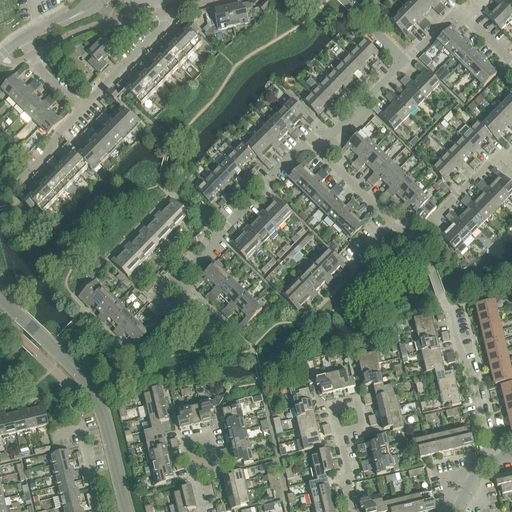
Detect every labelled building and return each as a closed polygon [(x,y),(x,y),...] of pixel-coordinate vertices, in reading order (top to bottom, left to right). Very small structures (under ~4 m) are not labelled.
[(413,0),(412,0),(405,8),(427,29),(430,25),(423,18),(427,13),(413,0)] [(428,0),(413,0),(427,13),(431,9),(439,16),(442,13),(428,0)] [(428,0),(442,13),(445,10),(438,2),(439,0),(428,0)] [(497,0),(494,3),(501,9),(497,13),(508,24),(511,20),(511,13),(503,4),(498,0),(497,0)] [(511,13),(511,6),(506,1),(503,4),(511,13)] [(263,4),(259,8),(263,12),(269,5),(267,3),(263,4)] [(241,5),(228,8),(233,28),(248,25),(245,12),(243,12),(241,5)] [(217,18),(211,20),(212,27),(217,26),(219,32),(233,28),(228,8),(216,11),(217,18)] [(405,8),(398,15),(412,28),(416,24),(424,32),(427,29),(405,8)] [(205,15),(208,26),(203,31),(206,34),(212,27),(211,20),(209,10),(191,14),(192,20),(197,19),(196,17),(205,15)] [(484,14),(483,14),(501,32),(508,24),(497,13),(493,17),(487,11),(484,14)] [(398,15),(390,23),(412,44),(415,41),(407,33),(412,28),(398,15)] [(181,20),(176,26),(179,29),(184,23),(181,20)] [(185,29),(187,31),(127,93),(141,107),(202,45),(195,37),(198,33),(189,25),(185,29)] [(452,26),(433,45),(441,53),(445,50),(458,36),(454,32),(456,29),(452,26)] [(92,58),(88,63),(99,74),(108,66),(103,61),(123,40),(117,34),(108,43),(103,37),(88,53),(92,58)] [(167,35),(164,38),(169,44),(173,41),(167,35)] [(445,50),(450,55),(448,57),(450,60),(468,41),(465,38),(463,40),(458,36),(445,50)] [(164,38),(161,41),(166,47),(169,44),(164,38)] [(356,48),(369,60),(373,56),(375,58),(379,54),(364,40),(356,48)] [(474,51),(469,47),(471,45),(468,41),(450,60),(452,62),(455,59),(460,65),(474,51)] [(356,48),(349,56),(364,70),(367,66),(365,64),(369,60),(356,48)] [(152,50),(149,54),(154,59),(158,56),(152,50)] [(466,70),(464,73),(466,75),(483,57),(480,53),(478,56),(474,51),(460,65),(466,70)] [(149,54),(145,57),(151,62),(154,59),(149,54)] [(424,55),(419,60),(427,68),(430,65),(432,63),(424,55)] [(349,56),(341,63),(354,76),(358,71),(360,74),(364,70),(349,56)] [(489,66),(485,62),(487,60),(483,57),(466,75),(468,77),(470,75),(476,80),(489,66)] [(352,82),(350,80),(354,76),(341,63),(334,71),(348,86),(352,82)] [(423,75),(418,80),(432,93),(440,85),(418,64),(415,68),(423,75)] [(430,65),(427,68),(433,74),(436,71),(430,65)] [(137,66),(134,69),(139,75),(142,72),(137,66)] [(476,80),(481,86),(479,88),(481,90),(499,72),(496,69),(494,71),(489,66),(476,80)] [(1,90),(9,98),(22,84),(18,80),(26,72),(22,68),(1,90)] [(134,69),(130,72),(136,78),(139,75),(134,69)] [(334,71),(326,79),(339,91),(343,87),(345,89),(348,86),(334,71)] [(85,79),(80,73),(76,78),(81,83),(85,79)] [(440,74),(436,78),(442,83),(445,80),(440,74)] [(406,77),(403,80),(424,101),(432,93),(418,80),(414,84),(406,77)] [(326,79),(318,87),(333,101),(337,97),(335,95),(339,91),(326,79)] [(408,91),(403,95),(417,109),(424,101),(403,80),(400,83),(408,91)] [(445,80),(442,83),(448,89),(451,86),(445,80)] [(22,84),(9,98),(16,105),(38,84),(35,81),(27,89),(22,84)] [(122,81),(116,87),(119,90),(125,84),(122,81)] [(38,84),(16,105),(24,113),(38,99),(33,95),(41,87),(38,84)] [(318,87),(311,94),(323,107),(328,102),(330,104),(333,101),(318,87)] [(455,90),(452,93),(458,98),(461,95),(455,90)] [(26,198),(22,203),(31,212),(31,211),(42,222),(38,227),(32,228),(33,232),(40,230),(49,222),(42,215),(88,169),(92,172),(138,125),(147,134),(151,129),(148,126),(147,127),(120,102),(121,101),(111,92),(107,96),(117,105),(123,111),(77,157),(74,154),(28,201),(26,198)] [(391,92),(388,95),(409,116),(417,109),(403,95),(399,100),(391,92)] [(320,111),(323,107),(311,94),(303,102),(318,117),(322,113),(320,111)] [(385,98),(392,106),(388,111),(402,124),(409,116),(388,95),(385,98)] [(461,95),(458,98),(463,104),(467,101),(461,95)] [(38,99),(24,113),(32,121),(53,99),(50,96),(42,104),(38,99)] [(480,96),(474,103),(478,106),(484,100),(480,96)] [(49,110),(56,102),(53,99),(32,121),(40,129),(53,115),(49,110)] [(103,100),(100,104),(105,109),(108,106),(103,100)] [(284,109),(298,123),(303,119),(311,126),(314,123),(292,101),(284,109)] [(511,110),(505,103),(497,111),(511,125),(511,110)] [(473,104),(468,109),(472,113),(477,108),(473,104)] [(376,107),(372,111),(394,132),(402,124),(388,111),(384,115),(376,107)] [(284,109),(276,117),(299,138),(302,135),(294,128),(298,123),(284,109)] [(53,115),(40,129),(48,136),(69,115),(65,111),(58,119),(53,115)] [(511,125),(497,111),(489,119),(503,132),(508,128),(511,131),(511,125)] [(102,115),(99,118),(105,124),(108,121),(102,115)] [(276,117),(269,124),(283,139),(288,134),(296,142),(299,138),(276,117)] [(99,118),(96,121),(102,127),(105,124),(99,118)] [(489,119),(482,126),(492,137),(503,148),(507,144),(499,137),(503,132),(489,119)] [(477,122),(470,130),(482,142),(486,138),(488,140),(492,137),(482,126),(477,122)] [(269,124),(261,132),(284,154),(287,151),(279,143),(283,139),(269,124)] [(368,141),(371,137),(363,129),(360,133),(339,154),(342,158),(350,150),(354,154),(368,141)] [(87,130),(84,134),(90,139),(93,136),(87,130)] [(470,130),(462,138),(477,152),(480,149),(478,147),(482,142),(470,130)] [(261,132),(254,140),(268,154),(273,149),(280,157),(284,154),(261,132)] [(84,134),(81,137),(87,142),(90,139),(84,134)] [(462,138),(454,146),(467,158),(471,154),(473,156),(477,152),(462,138)] [(271,166),(264,158),(268,154),(254,140),(246,147),(246,148),(256,158),(268,170),(271,166)] [(368,141),(354,154),(359,159),(351,167),(354,170),(376,148),(368,141)] [(68,143),(65,146),(71,152),(74,148),(68,143)] [(242,143),(234,152),(246,164),(250,159),(252,162),(256,158),(246,148),(246,147),(242,143)] [(421,144),(415,150),(418,153),(424,147),(421,144)] [(65,146),(62,149),(67,155),(71,152),(65,146)] [(454,146),(447,153),(461,168),(465,164),(463,162),(467,158),(454,146)] [(376,148),(354,170),(358,173),(365,165),(370,170),(383,156),(376,148)] [(242,168),(246,164),(234,152),(226,159),(241,173),(244,170),(242,168)] [(447,153),(439,161),(452,174),(456,169),(458,171),(461,168),(447,153)] [(374,174),(367,182),(370,185),(391,163),(383,156),(370,170),(374,174)] [(53,158),(50,161),(55,167),(59,164),(53,158)] [(305,169),(313,161),(309,158),(288,179),(296,187),(310,173),(305,169)] [(226,159),(219,167),(231,179),(235,175),(237,177),(241,173),(226,159)] [(50,161),(47,165),(52,170),(55,167),(50,161)] [(448,177),(452,174),(439,161),(431,169),(446,183),(450,180),(448,177)] [(391,163),(370,185),(373,188),(381,180),(385,185),(399,171),(391,163)] [(227,183),(231,179),(219,167),(211,175),(226,189),(229,185),(227,183)] [(498,180),(494,184),(509,199),(511,195),(511,186),(494,169),(491,172),(498,180)] [(310,173),(296,187),(304,195),(325,173),(322,170),(314,178),(310,173)] [(385,185),(390,189),(382,197),(385,200),(406,178),(399,171),(385,185)] [(325,173),(304,195),(312,202),(325,188),(321,184),(328,176),(325,173)] [(38,174),(35,177),(40,182),(44,179),(38,174)] [(211,175),(204,182),(216,194),(220,190),(222,192),(226,189),(211,175)] [(35,177),(31,180),(37,186),(40,182),(35,177)] [(406,178),(385,200),(388,203),(396,195),(401,200),(414,186),(406,178)] [(482,181),(479,184),(501,206),(509,199),(494,184),(490,189),(482,181)] [(212,199),(216,194),(204,182),(196,190),(210,205),(214,201),(212,199)] [(483,195),(479,200),(493,214),(501,206),(479,184),(476,188),(483,195)] [(325,188),(312,202),(319,210),(340,188),(337,185),(330,193),(325,188)] [(401,200),(405,204),(397,212),(401,216),(410,206),(422,195),(422,194),(414,186),(401,200)] [(341,204),(336,199),(344,191),(340,188),(319,210),(327,217),(341,204)] [(23,189),(17,195),(20,198),(26,192),(23,189)] [(414,210),(413,212),(416,215),(429,202),(422,195),(410,206),(414,210)] [(467,197),(463,200),(486,222),(493,214),(479,200),(474,204),(467,197)] [(276,198),(272,202),(274,204),(270,208),(284,223),(290,217),(292,219),(294,217),(276,198)] [(160,212),(157,215),(174,232),(189,216),(173,200),(169,203),(171,205),(162,214),(160,212)] [(341,204),(327,217),(335,225),(356,203),(353,200),(345,208),(341,204)] [(468,211),(464,215),(478,229),(486,222),(463,200),(460,203),(468,211)] [(429,202),(416,215),(419,218),(421,217),(425,221),(436,209),(429,202)] [(351,214),(359,207),(356,203),(335,225),(342,233),(356,219),(351,214)] [(279,228),(284,223),(270,208),(265,213),(263,211),(260,214),(279,232),(281,230),(279,228)] [(478,229),(464,215),(459,220),(452,212),(448,215),(471,237),(478,229)] [(302,213),(299,216),(304,221),(307,218),(302,213)] [(259,219),(255,224),(269,238),(275,233),(277,235),(279,232),(260,214),(257,217),(259,219)] [(26,230),(22,215),(18,216),(23,235),(27,234),(26,230)] [(143,230),(142,231),(159,247),(174,232),(157,215),(154,219),(156,221),(147,230),(145,228),(143,230)] [(356,219),(342,233),(350,241),(372,219),(368,215),(360,223),(356,219)] [(453,226),(449,231),(463,245),(471,237),(448,215),(445,218),(453,226)] [(264,244),(269,238),(255,224),(250,228),(248,226),(245,229),(264,248),(266,246),(264,244)] [(436,227),(433,231),(455,253),(456,252),(460,255),(467,248),(463,245),(449,231),(444,235),(436,227)] [(242,233),(244,235),(240,239),(254,253),(260,248),(262,250),(264,248),(245,229),(242,233)] [(297,235),(301,239),(306,233),(303,229),(297,235)] [(128,245),(127,246),(143,263),(159,247),(142,231),(139,234),(141,236),(132,245),(130,243),(128,245)] [(202,233),(196,239),(199,242),(205,236),(202,233)] [(297,235),(291,241),(295,244),(301,239),(297,235)] [(309,236),(303,241),(307,245),(313,239),(309,236)] [(196,239),(190,244),(193,247),(199,242),(196,239)] [(233,242),(230,245),(246,262),(248,264),(251,261),(249,259),(254,253),(240,239),(235,244),(233,242)] [(303,241),(298,247),(301,251),(307,245),(303,241)] [(332,243),(329,246),(334,251),(337,248),(332,243)] [(282,250),(285,254),(291,248),(288,245),(282,250)] [(115,258),(111,262),(128,278),(143,263),(127,246),(124,249),(126,251),(117,261),(115,258)] [(186,248),(181,254),(184,257),(190,251),(186,248)] [(324,251),(326,253),(321,259),(335,273),(340,268),(342,270),(345,267),(329,251),(327,248),(324,251)] [(282,250),(276,256),(280,260),(285,254),(282,250)] [(294,251),(288,257),(292,260),(298,255),(294,251)] [(181,254),(175,260),(178,263),(184,257),(181,254)] [(288,257),(283,263),(286,266),(292,260),(288,257)] [(333,279),(331,277),(335,273),(321,259),(315,264),(313,262),(311,264),(330,283),(333,279)] [(267,266),(270,269),(276,264),(272,260),(267,266)] [(171,264),(166,269),(169,272),(174,267),(171,264)] [(215,264),(193,286),(197,290),(204,282),(209,286),(223,272),(215,264)] [(309,266),(311,268),(306,274),(320,288),(325,284),(327,286),(330,283),(311,264),(309,266)] [(267,266),(261,272),(265,275),(270,269),(267,266)] [(273,272),(277,276),(282,270),(279,266),(273,272)] [(166,269),(160,275),(163,278),(169,272),(166,269)] [(223,272),(209,286),(213,291),(206,299),(209,302),(231,280),(223,272)] [(273,272),(267,278),(271,281),(277,276),(273,272)] [(316,293),(320,288),(306,274),(300,280),(298,277),(296,280),(315,298),(318,295),(316,293)] [(120,275),(116,278),(122,284),(126,280),(120,275)] [(97,279),(78,298),(86,305),(104,286),(97,279)] [(156,279),(150,285),(154,288),(159,282),(156,279)] [(126,280),(122,284),(128,290),(132,286),(126,280)] [(231,280),(209,302),(212,305),(220,297),(224,302),(238,287),(231,280)] [(296,280),(294,282),(296,284),(291,289),(305,304),(310,299),(312,301),(315,298),(296,280)] [(150,285),(145,291),(148,294),(154,288),(150,285)] [(110,297),(104,291),(107,289),(104,286),(86,305),(89,309),(91,307),(96,311),(110,297)] [(229,306),(221,314),(224,317),(246,295),(238,287),(224,302),(229,306)] [(283,297),(283,298),(299,314),(303,310),(301,308),(305,304),(291,289),(285,295),(283,293),(281,295),(283,297)] [(135,290),(132,293),(138,299),(141,296),(135,290)] [(246,295),(224,317),(227,320),(235,312),(240,317),(254,302),(246,295)] [(141,296),(138,299),(143,305),(147,301),(141,296)] [(96,311),(100,315),(98,318),(101,321),(120,302),(118,300),(116,302),(110,297),(96,311)] [(493,301),(476,305),(476,306),(479,315),(496,311),(493,302),(494,302),(493,301)] [(120,306),(122,304),(120,302),(101,321),(105,324),(107,322),(111,326),(125,312),(120,306)] [(240,317),(244,321),(236,329),(240,332),(262,310),(254,302),(240,317)] [(151,305),(147,309),(153,314),(157,311),(151,305)] [(157,311),(153,314),(159,320),(162,316),(157,311)] [(496,311),(479,315),(481,325),(498,321),(496,311)] [(125,312),(111,326),(116,331),(114,333),(117,336),(135,317),(133,315),(131,317),(125,312)] [(135,317),(117,336),(120,339),(122,337),(127,341),(141,327),(144,324),(136,316),(135,317)] [(423,318),(413,320),(416,331),(425,329),(426,332),(434,330),(432,319),(423,321),(423,318)] [(498,321),(481,325),(484,335),(500,331),(498,321)] [(127,341),(131,346),(129,348),(133,351),(151,333),(149,330),(146,332),(141,327),(127,341)] [(425,329),(416,331),(418,341),(427,339),(428,342),(437,340),(434,330),(426,332),(425,329)] [(500,331),(484,335),(486,345),(503,341),(500,331)] [(439,351),(437,340),(428,342),(427,339),(418,341),(421,352),(430,350),(430,353),(439,351)] [(503,341),(486,345),(488,355),(505,351),(503,341)] [(430,350),(421,352),(423,362),(432,360),(433,364),(442,361),(439,351),(430,353),(430,350)] [(505,351),(488,355),(491,365),(507,361),(505,351)] [(366,353),(357,355),(359,366),(368,364),(369,367),(378,365),(375,354),(367,356),(366,353)] [(432,360),(423,362),(426,373),(434,371),(435,374),(444,372),(442,361),(433,364),(432,360)] [(507,361),(491,365),(493,375),(510,371),(507,361)] [(368,364),(359,366),(362,376),(371,374),(372,378),(380,375),(378,365),(369,367),(368,364)] [(342,382),(344,391),(355,388),(352,379),(349,380),(347,371),(336,374),(338,383),(342,382)] [(511,380),(510,371),(493,375),(495,385),(511,381),(511,380)] [(444,372),(435,374),(437,385),(446,382),(447,386),(456,384),(453,373),(445,375),(444,372)] [(336,374),(326,376),(328,385),(331,384),(333,393),(344,391),(342,382),(338,383),(336,374)] [(371,374),(362,376),(365,387),(373,385),(374,388),(383,386),(380,375),(372,378),(371,374)] [(326,376),(306,381),(306,383),(310,385),(316,384),(317,388),(320,388),(322,396),(333,393),(331,384),(328,385),(326,376)] [(446,382),(437,385),(440,395),(449,393),(450,396),(458,394),(456,384),(447,386),(446,382)] [(511,394),(511,383),(502,386),(502,387),(504,396),(511,394)] [(299,396),(291,398),(294,409),(303,407),(302,404),(311,402),(308,388),(304,386),(298,388),(299,396)] [(383,386),(374,388),(376,399),(385,397),(386,400),(394,398),(394,397),(392,387),(383,389),(383,386)] [(151,391),(152,394),(142,397),(144,408),(155,405),(154,402),(163,400),(161,389),(151,391)] [(449,393),(440,395),(443,406),(451,404),(452,407),(461,405),(458,394),(450,396),(449,393)] [(261,396),(252,399),(253,404),(263,402),(261,396)] [(397,397),(394,397),(394,398),(386,400),(385,397),(376,399),(379,409),(387,407),(388,410),(399,408),(397,397)] [(155,405),(144,408),(147,418),(158,416),(157,412),(166,410),(163,400),(154,402),(155,405)] [(213,413),(212,408),(218,407),(221,403),(220,401),(215,403),(215,401),(211,402),(210,400),(200,402),(199,402),(200,406),(202,415),(199,416),(201,425),(212,422),(210,414),(213,413)] [(223,406),(222,409),(225,422),(234,420),(234,423),(243,421),(239,402),(223,406)] [(303,407),(294,409),(296,419),(305,417),(304,414),(313,412),(311,402),(302,404),(303,407)] [(43,404),(38,405),(39,408),(33,410),(37,429),(45,427),(46,430),(49,429),(43,404)] [(192,417),(188,418),(191,427),(201,425),(199,416),(202,415),(200,406),(190,409),(192,417)] [(387,407),(379,409),(381,420),(390,418),(391,421),(402,418),(399,408),(388,410),(387,407)] [(31,433),(30,430),(37,429),(33,410),(27,411),(26,408),(22,409),(28,434),(31,433)] [(18,413),(12,415),(17,434),(24,432),(25,435),(28,434),(22,409),(18,410),(18,413)] [(188,418),(192,417),(190,409),(179,411),(181,420),(177,420),(179,430),(191,427),(188,418)] [(157,412),(158,416),(147,418),(148,423),(142,425),(144,433),(152,431),(151,428),(161,426),(160,423),(168,421),(166,410),(157,412)] [(305,417),(296,419),(299,430),(308,428),(307,425),(316,423),(313,412),(304,414),(305,417)] [(17,434),(12,415),(6,416),(5,413),(1,415),(7,439),(10,438),(9,435),(17,434)] [(390,418),(381,420),(384,431),(392,429),(393,432),(405,429),(402,418),(391,421),(390,418)] [(234,420),(225,422),(227,432),(236,430),(237,434),(246,432),(243,421),(234,423),(234,420)] [(307,425),(308,428),(299,430),(301,440),(310,438),(309,435),(318,433),(316,423),(307,425)] [(151,428),(152,431),(144,433),(146,444),(155,442),(154,439),(163,437),(161,426),(151,428)] [(460,440),(463,448),(474,446),(469,426),(455,429),(457,440),(460,440)] [(455,429),(444,432),(447,443),(450,442),(452,451),(463,448),(460,440),(457,440),(455,429)] [(248,442),(246,432),(237,434),(236,430),(227,432),(230,443),(239,441),(239,444),(248,442)] [(444,432),(434,434),(436,445),(439,445),(442,453),(452,451),(450,442),(447,443),(444,432)] [(310,438),(301,440),(296,442),(299,453),(313,449),(313,446),(321,444),(318,433),(309,435),(310,438)] [(434,434),(423,437),(426,448),(429,447),(431,456),(442,453),(439,445),(436,445),(434,434)] [(155,442),(146,444),(149,454),(158,452),(157,449),(166,447),(163,437),(154,439),(155,442)] [(386,437),(376,439),(377,442),(369,444),(371,455),(380,453),(380,450),(388,448),(386,437)] [(423,437),(412,439),(415,451),(418,450),(420,459),(431,456),(429,447),(426,448),(423,437)] [(239,441),(230,443),(232,453),(241,451),(242,455),(251,453),(248,442),(239,444),(239,441)] [(149,454),(146,454),(149,465),(160,463),(159,460),(168,458),(166,447),(157,449),(158,452),(149,454)] [(388,448),(380,450),(380,453),(371,455),(374,465),(374,466),(383,463),(382,460),(391,458),(388,448)] [(320,456),(309,458),(312,469),(323,467),(322,463),(331,461),(328,450),(319,452),(320,456)] [(68,462),(67,457),(70,456),(69,451),(49,455),(51,466),(68,462)] [(241,451),(232,453),(235,464),(243,463),(244,466),(253,464),(251,453),(242,455),(241,451)] [(382,460),(383,463),(374,466),(374,465),(369,466),(369,467),(370,472),(375,470),(377,477),(386,474),(385,471),(393,469),(394,473),(399,471),(396,457),(391,458),(382,460)] [(162,470),(171,468),(168,458),(159,460),(160,463),(149,465),(152,476),(163,473),(162,470)] [(316,479),(326,477),(325,474),(334,472),(331,461),(322,463),(323,467),(312,469),(314,480),(317,480),(316,479)] [(51,466),(54,477),(74,472),(73,467),(70,468),(68,462),(51,466)] [(171,468),(162,470),(163,473),(152,476),(154,487),(166,484),(165,481),(173,479),(171,468)] [(232,477),(224,479),(226,490),(235,487),(234,484),(245,482),(243,471),(231,473),(232,477)] [(54,477),(57,487),(74,483),(72,478),(75,477),(74,472),(54,477)] [(506,476),(495,479),(497,488),(500,487),(503,498),(511,495),(511,488),(511,484),(508,485),(506,476)] [(326,477),(316,479),(317,480),(317,482),(309,484),(311,494),(311,495),(320,493),(320,490),(328,488),(326,477)] [(235,487),(226,490),(229,500),(238,498),(237,495),(248,492),(245,482),(234,484),(235,487)] [(74,483),(57,487),(59,498),(79,493),(78,488),(75,489),(74,483)] [(181,489),(182,493),(171,495),(174,506),(185,503),(184,500),(193,498),(191,487),(181,489)] [(328,488),(320,490),(320,493),(311,495),(311,494),(309,495),(312,506),(323,503),(322,500),(331,498),(328,488)] [(422,504),(424,511),(428,511),(435,510),(433,501),(430,502),(427,491),(416,494),(419,505),(422,504)] [(251,503),(248,492),(237,495),(238,498),(229,500),(231,511),(241,509),(240,506),(251,503)] [(82,504),(80,498),(79,493),(59,498),(62,509),(79,505),(82,504)] [(416,494),(406,496),(409,507),(412,507),(413,511),(424,511),(422,504),(419,505),(416,494)] [(369,495),(358,497),(361,511),(364,510),(364,511),(376,511),(375,507),(372,507),(370,499),(369,495)] [(381,496),(370,499),(372,507),(375,507),(376,511),(387,511),(386,504),(385,504),(383,504),(381,496)] [(406,496),(395,499),(398,510),(401,509),(401,511),(413,511),(412,507),(409,507),(406,496)] [(187,511),(188,511),(196,509),(193,498),(184,500),(185,503),(174,506),(169,507),(170,511),(187,511)] [(323,503),(312,506),(313,511),(324,511),(325,511),(333,509),(331,498),(322,500),(323,503)] [(395,499),(385,501),(385,504),(386,504),(387,511),(401,511),(401,509),(398,510),(395,499)] [(0,511),(9,510),(8,507),(6,508),(4,500),(0,500),(0,511)]
